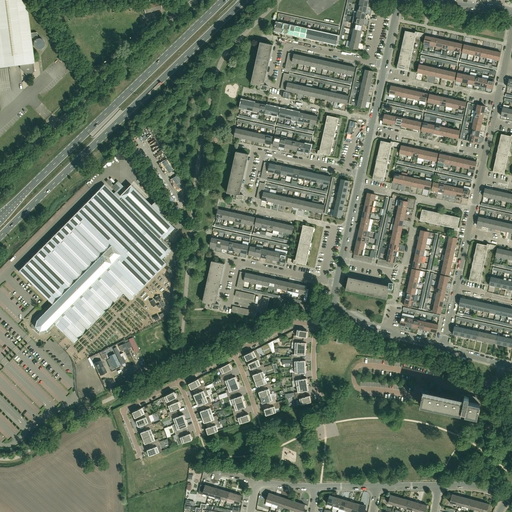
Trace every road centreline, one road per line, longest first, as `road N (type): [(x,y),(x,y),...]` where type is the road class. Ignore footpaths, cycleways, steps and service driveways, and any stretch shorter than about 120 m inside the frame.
road 1 (residential): [(0,459),(24,454),(64,421),(295,309),(323,315)]
road 2 (primary): [(0,235),(243,0)]
road 3 (primary): [(224,0),(0,217)]
road 4 (unclassified): [(196,0),(0,172)]
